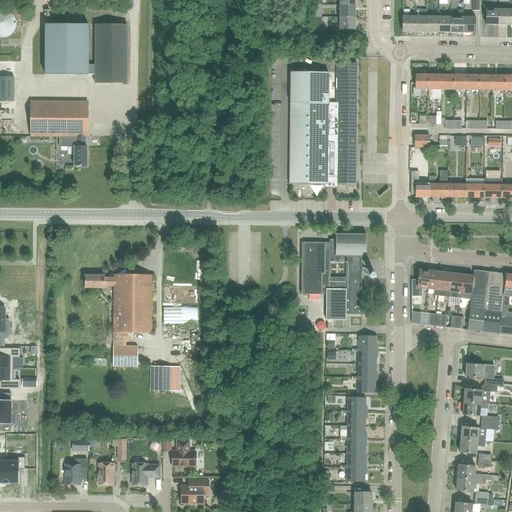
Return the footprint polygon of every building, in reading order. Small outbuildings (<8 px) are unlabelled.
[(339,6),(339,18),(355,18),(355,6),(339,6)] [(486,9),(486,26),(498,26),(498,10),(486,9)] [(498,10),(498,26),(510,26),(510,10),(498,10)] [(0,38),(1,38),(2,38),(4,38),(5,38),(6,37),(8,37),(9,36),(10,35),(11,34),(12,33),(13,33),(13,31),(14,30),(14,29),(15,28),(15,26),(15,25),(15,24),(15,22),(14,21),(14,20),(13,19),(13,17),(12,16),(11,15),(10,14),(9,14),(8,13),(7,12),(5,12),(4,12),(3,11),(2,11),(0,11),(0,38)] [(402,17),(402,33),(414,33),(414,17),(402,17)] [(414,17),(414,33),(426,33),(426,17),(414,17)] [(426,17),(426,33),(438,33),(438,17),(426,17)] [(438,17),(438,33),(450,33),(450,17),(438,17)] [(450,17),(450,33),(462,33),(462,17),(450,17)] [(462,17),(462,33),(475,34),(475,18),(462,17)] [(333,18),(333,22),(339,22),(339,30),(355,30),(355,18),(339,18),(333,18)] [(94,76),(94,84),(127,84),(127,25),(94,25),(94,67),(94,76)] [(45,26),(45,76),(94,76),(94,67),(88,67),(88,26),(45,26)] [(0,67),(20,68),(21,41),(0,40),(0,67)] [(300,62),(312,62),(312,52),(300,53),(300,62)] [(289,169),(289,183),(335,184),(355,184),(357,64),(337,64),(336,64),(336,71),(335,79),(335,89),(335,103),(328,103),(329,73),(290,72),(290,110),(289,169)] [(0,98),(12,98),(11,73),(0,73),(0,98)] [(415,75),(415,89),(428,89),(428,76),(415,75)] [(428,76),(428,89),(441,90),(441,76),(428,76)] [(441,76),(441,90),(453,90),(454,76),(441,76)] [(454,76),(453,90),(467,90),(467,76),(454,76)] [(467,76),(467,90),(479,90),(479,76),(467,76)] [(479,76),(479,90),(492,90),(492,76),(479,76)] [(492,76),(492,90),(505,91),(505,76),(492,76)] [(31,102),(31,137),(59,137),(58,148),(71,148),(71,155),(74,155),(74,166),(86,167),(87,147),(85,147),(85,137),(87,137),(88,102),(31,102)] [(419,117),(419,124),(427,125),(428,117),(419,117)] [(428,117),(427,125),(436,125),(436,117),(428,117)] [(470,121),(470,129),(478,129),(478,121),(475,121),(470,121)] [(478,121),(478,129),(487,129),(487,121),(478,121)] [(429,136),(414,136),(414,139),(414,145),(414,148),(429,148),(429,139),(429,136)] [(439,136),(439,146),(447,146),(447,136),(439,136)] [(470,137),(470,147),(483,147),(483,138),(483,137),(470,136),(470,137)] [(488,139),(488,147),(489,147),(496,147),(500,147),(500,140),(488,139)] [(416,154),(415,161),(422,163),(423,155),(416,154)] [(411,172),(411,195),(415,195),(415,197),(429,197),(429,185),(418,184),(418,172),(411,172)] [(429,185),(429,197),(447,198),(447,185),(447,179),(439,179),(439,185),(435,185),(435,177),(429,177),(429,185)] [(447,185),(447,198),(465,198),(465,185),(447,185)] [(465,185),(465,198),(483,198),(483,185),(465,185)] [(483,185),(483,198),(501,198),(502,186),(483,185)] [(511,185),(502,186),(501,198),(511,198),(511,185)] [(321,292),(326,292),(326,320),(345,320),(346,314),(361,315),(362,256),(366,256),(366,234),(336,234),(335,239),(330,239),(330,245),(325,245),(325,242),(305,242),(304,267),(301,267),(301,294),(321,295),(321,292)] [(411,279),(411,296),(421,296),(422,288),(428,288),(430,271),(419,269),(418,279),(411,279)] [(430,271),(428,288),(434,289),(433,295),(438,295),(441,272),(430,271),(430,270),(430,271)] [(470,299),(466,329),(480,331),(498,333),(500,318),(501,314),(507,314),(507,310),(508,302),(502,302),(503,296),(506,274),(488,271),(474,270),(473,275),(471,293),(470,299)] [(441,272),(438,295),(448,297),(451,273),(441,272)] [(451,273),(448,297),(459,298),(462,274),(452,273),(452,272),(451,272),(451,273)] [(462,274),(459,298),(470,299),(471,293),(473,275),(472,275),(472,276),(462,274)] [(511,274),(506,274),(503,296),(511,296),(511,274)] [(85,276),(84,289),(104,289),(104,287),(114,287),(114,333),(151,333),(152,276),(114,276),(114,278),(104,278),(104,276),(85,276)] [(411,311),(411,323),(419,324),(420,312),(411,311)] [(435,315),(434,326),(445,328),(446,316),(441,315),(440,315),(440,314),(441,313),(436,312),(436,314),(436,315),(435,315)] [(511,319),(500,318),(498,333),(511,334),(511,319)] [(358,336),(358,350),(377,350),(377,344),(376,344),(376,336),(358,336)] [(353,346),(331,345),(331,355),(353,355),(353,346)] [(113,347),(113,367),(137,367),(137,347),(113,347)] [(0,368),(12,369),(12,358),(19,358),(20,349),(0,348),(0,368)] [(358,350),(358,364),(376,364),(376,357),(377,357),(377,350),(358,350)] [(358,364),(358,378),(377,378),(377,372),(376,372),(376,364),(358,364)] [(466,364),(465,377),(484,379),(484,385),(483,385),(497,386),(503,387),(503,381),(490,379),(490,375),(493,375),(494,367),(484,366),(466,364)] [(150,367),(150,391),(171,392),(171,367),(150,367)] [(0,368),(0,388),(19,389),(19,380),(12,380),(12,369),(0,368)] [(358,378),(357,392),(375,392),(375,384),(377,384),(377,378),(358,378)] [(464,389),(463,402),(488,404),(489,404),(490,392),(496,393),(497,386),(483,385),(479,390),(464,389)] [(0,412),(11,413),(11,394),(0,393),(0,412)] [(347,398),(347,412),(366,412),(366,406),(365,406),(365,398),(347,398)] [(463,402),(462,415),(479,416),(480,408),(487,409),(488,404),(463,402)] [(0,412),(0,431),(11,432),(11,413),(0,412)] [(347,412),(347,426),(365,426),(365,418),(366,418),(366,412),(347,412)] [(347,426),(347,439),(366,440),(366,434),(365,434),(365,426),(347,426)] [(461,427),(460,440),(485,442),(485,437),(477,436),(478,429),(461,427)] [(329,439),(322,440),(324,447),(331,446),(329,439)] [(347,439),(346,453),(364,453),(365,446),(366,446),(366,440),(347,439)] [(112,440),(111,447),(118,447),(117,460),(125,460),(126,440),(118,440),(112,440)] [(163,440),(163,452),(169,452),(169,446),(171,446),(171,440),(163,440)] [(460,440),(459,453),(476,454),(477,446),(484,447),(485,442),(460,440)] [(172,452),(172,467),(195,467),(195,452),(188,452),(189,442),(177,442),(176,452),(172,452)] [(346,453),(346,467),(366,467),(366,461),(364,461),(364,453),(346,453)] [(5,459),(5,484),(10,485),(10,484),(18,484),(18,470),(24,470),(24,458),(18,458),(18,459),(5,459)] [(62,484),(62,485),(80,485),(80,472),(87,473),(87,459),(75,459),(75,465),(65,465),(65,484),(62,484)] [(97,479),(97,482),(98,484),(98,485),(113,485),(114,464),(98,464),(98,477),(97,479)] [(132,465),(132,486),(136,486),(138,487),(141,487),(142,486),(147,486),(147,478),(159,478),(159,466),(147,466),(147,465),(132,465)] [(458,465),(457,477),(481,479),(482,475),(474,474),(475,466),(458,465)] [(346,467),(346,481),(364,482),(364,473),(366,473),(366,467),(346,467)] [(457,477),(456,490),(473,492),(473,484),(481,485),(481,479),(457,477)] [(181,488),(181,504),(203,504),(203,494),(208,494),(208,481),(189,481),(189,488),(181,488)] [(354,492),(353,505),(371,505),(371,492),(354,492)] [(455,502),(453,511),(473,511),(471,511),(472,504),(455,502)]
